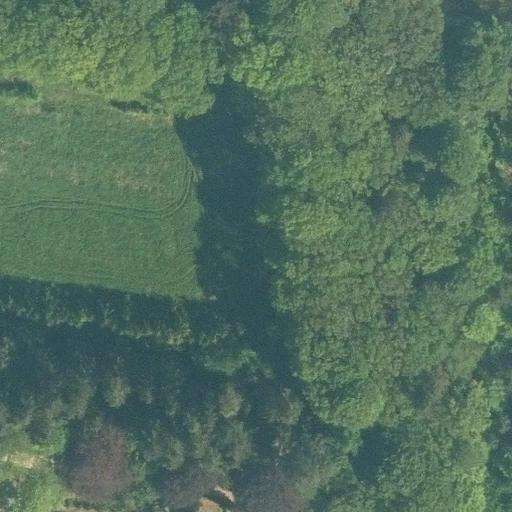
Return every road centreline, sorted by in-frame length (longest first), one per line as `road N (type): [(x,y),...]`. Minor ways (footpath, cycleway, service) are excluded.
road 1 (track): [(0,457),(354,511)]
road 2 (track): [(360,9),(511,27)]
